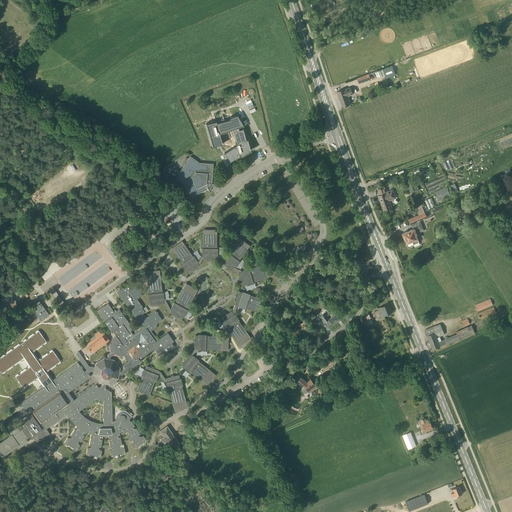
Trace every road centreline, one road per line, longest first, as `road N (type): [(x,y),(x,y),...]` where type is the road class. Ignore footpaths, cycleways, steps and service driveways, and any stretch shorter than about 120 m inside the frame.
road 1 (primary): [(487,511),(335,134)]
road 2 (track): [(139,511),(185,455),(358,313)]
road 3 (track): [(511,194),(395,285)]
road 4 (primary): [(335,134),(290,0)]
